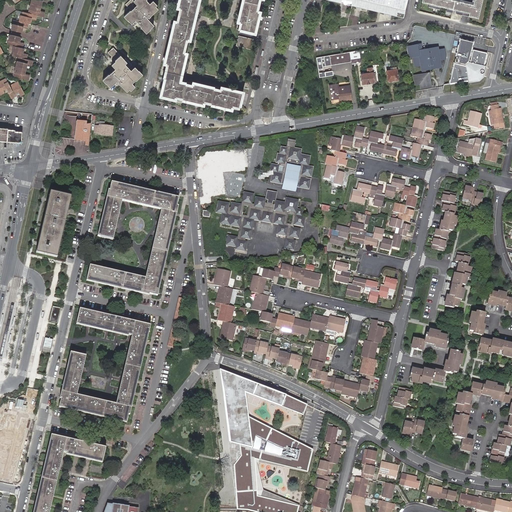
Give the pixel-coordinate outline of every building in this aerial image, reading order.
[(22,28),(27,29),(27,25),(29,25),(31,19),(35,20),(35,16),(42,18),(43,13),(39,12),(42,2),(46,3),(46,0),(31,0),(30,6),(27,14),(22,13),(21,17),(20,17),(19,22),(13,21),(11,30),(21,33),(22,28)] [(127,23),(130,26),(131,27),(133,25),(136,21),(139,24),(137,25),(141,30),(140,30),(146,36),(150,32),(149,31),(153,28),(150,24),(152,22),(150,19),(157,12),(154,9),(155,7),(151,3),(147,7),(144,3),(145,2),(142,0),(134,0),(135,1),(133,3),(131,5),(129,2),(123,8),(129,14),(122,20),(126,24),(127,23)] [(242,93),(222,88),(221,90),(221,91),(214,90),(214,88),(201,85),(192,83),(192,85),(192,87),(185,86),(186,83),(180,81),(186,53),(185,52),(183,52),(184,45),(186,38),(188,38),(190,39),(198,0),(178,0),(177,8),(179,8),(181,9),(179,16),(178,23),(176,22),(174,22),(165,61),(167,62),(169,62),(167,69),(165,75),(160,98),(174,101),(175,99),(175,98),(182,99),(182,101),(198,105),(203,106),(203,103),(204,102),(211,103),(210,105),(231,110),(231,107),(232,106),(236,107),(239,107),(245,108),(248,94),(242,93)] [(242,0),(238,22),(240,23),(242,23),(240,30),(255,33),(260,12),(257,11),(256,11),(257,4),(258,0),(242,0)] [(339,0),(342,2),(345,5),(347,3),(357,4),(362,5),(385,11),(391,12),(395,13),(395,11),(396,9),(402,11),(404,0),(339,0)] [(480,0),(469,0),(469,3),(457,0),(420,0),(420,2),(428,4),(427,6),(438,8),(438,6),(445,8),(445,10),(450,12),(451,9),(467,13),(467,16),(477,18),(480,0)] [(26,56),(21,55),(23,49),(21,48),(22,45),(18,43),(19,37),(9,35),(7,45),(13,46),(11,53),(12,53),(11,56),(17,58),(14,67),(12,77),(27,80),(28,77),(24,76),(27,64),(31,65),(32,62),(25,60),(26,56)] [(254,39),(239,36),(236,46),(251,50),(254,39)] [(449,83),(479,79),(482,75),(487,52),(473,49),(470,63),(468,61),(472,41),(459,38),(449,83)] [(419,44),(405,46),(407,58),(412,57),(414,67),(420,66),(421,71),(422,71),(422,74),(414,76),(415,84),(419,83),(420,87),(430,86),(429,81),(426,81),(425,78),(428,77),(427,70),(440,68),(439,61),(445,60),(443,50),(437,51),(436,47),(420,51),(419,44)] [(0,53),(1,53),(0,51),(0,95),(5,93),(3,89),(5,88),(11,99),(16,96),(15,92),(18,91),(20,96),(23,94),(18,86),(17,82),(9,87),(5,79),(0,81),(0,53)] [(130,67),(126,63),(124,61),(123,62),(111,51),(106,56),(114,64),(110,68),(113,71),(115,73),(113,76),(112,75),(108,79),(107,78),(102,84),(106,87),(111,90),(114,86),(117,89),(119,87),(123,90),(127,94),(129,91),(131,93),(135,89),(131,85),(135,81),(136,82),(142,76),(137,72),(137,73),(133,70),(130,73),(127,71),(130,67)] [(350,52),(316,58),(318,69),(322,68),(322,66),(331,65),(351,61),(350,52)] [(351,61),(331,65),(332,71),(352,67),(351,61)] [(279,68),(272,67),(271,69),(269,69),(267,79),(269,79),(268,81),(276,83),(277,81),(279,81),(281,71),(279,71),(279,68)] [(373,71),(372,67),(367,68),(367,72),(360,73),(362,83),(374,82),(373,71)] [(390,70),(386,70),(388,81),(396,79),(395,73),(396,73),(395,67),(390,67),(390,70)] [(349,85),(338,87),(337,84),(332,85),(334,98),(339,98),(340,100),(351,98),(349,85)] [(306,95),(304,93),(303,95),(301,96),(301,98),(300,99),(302,100),(302,102),(304,102),(305,103),(307,101),(309,101),(308,100),(310,98),(308,96),(308,95),(306,95)] [(503,122),(501,114),(500,114),(499,109),(498,109),(497,106),(491,107),(491,110),(494,124),(503,122)] [(479,124),(481,114),(470,111),(467,121),(464,120),(463,124),(481,129),(482,125),(479,124)] [(84,145),(87,145),(90,125),(84,126),(85,123),(89,124),(90,114),(76,112),(75,116),(73,116),(69,116),(68,121),(72,122),(76,122),(73,139),(84,141),(84,145)] [(433,130),(435,124),(432,123),(434,117),(425,115),(424,121),(422,121),(414,119),(412,127),(423,130),(424,130),(425,130),(425,128),(433,130)] [(98,127),(95,126),(94,133),(97,133),(98,134),(111,136),(112,127),(104,126),(99,125),(98,127)] [(362,138),(364,129),(356,127),(354,137),(356,138),(356,140),(354,147),(360,148),(360,147),(366,148),(368,143),(368,141),(368,140),(362,138)] [(424,133),(423,133),(423,130),(412,127),(410,136),(417,137),(421,138),(422,139),(420,145),(421,145),(427,146),(428,140),(431,141),(432,135),(424,133)] [(0,142),(4,143),(22,144),(22,133),(15,132),(15,131),(8,130),(5,129),(0,128),(0,142)] [(377,144),(378,139),(382,140),(383,135),(370,131),(368,140),(368,141),(372,142),(371,144),(370,150),(382,153),(384,146),(377,144)] [(353,139),(353,138),(344,136),(343,139),(341,139),(331,137),(328,146),(332,147),(331,150),(336,151),(339,152),(340,146),(351,148),(353,139)] [(397,150),(397,148),(401,149),(401,147),(403,139),(390,136),(389,142),(393,143),(392,145),(391,148),(386,147),(384,146),(382,153),(395,156),(397,150)] [(311,177),(314,167),(309,166),(311,156),(301,154),(302,149),(294,148),(296,141),(288,139),(286,148),(281,146),(280,153),(285,154),(285,155),(277,153),(275,163),(278,163),(278,165),(271,164),(270,171),(272,172),(271,175),(270,182),(283,185),(282,189),(296,192),(296,187),(309,190),(311,179),(306,178),(306,177),(311,177)] [(471,156),(473,149),(478,150),(479,143),(474,142),(466,140),(465,142),(459,141),(456,152),(464,154),(471,156)] [(495,162),(497,154),(495,153),(497,145),(496,145),(497,142),(490,140),(488,145),(487,153),(485,160),(495,162)] [(418,158),(421,145),(420,145),(415,144),(413,143),(411,150),(401,147),(401,149),(400,150),(399,157),(409,160),(409,156),(411,156),(418,158)] [(225,195),(224,172),(246,171),(246,167),(251,167),(250,149),(206,151),(207,156),(200,157),(200,160),(197,161),(198,179),(201,179),(202,204),(213,203),(213,195),(225,195)] [(345,166),(347,160),(344,160),(343,160),(344,156),(345,156),(346,154),(339,152),(336,151),(334,157),(327,156),(325,164),(327,165),(337,167),(338,164),(345,166)] [(338,171),(336,170),(337,167),(327,165),(324,178),(329,179),(330,175),(335,176),(333,184),(341,185),(344,173),(338,171)] [(271,175),(272,172),(270,171),(267,172),(267,173),(262,173),(262,175),(258,175),(258,179),(264,180),(264,177),(268,178),(269,176),(271,175)] [(403,187),(405,182),(392,179),(390,185),(387,184),(384,195),(384,196),(393,198),(396,189),(403,191),(403,187)] [(179,198),(111,182),(111,183),(178,199),(179,198)] [(156,296),(177,206),(178,199),(111,183),(109,190),(99,237),(113,240),(122,201),(161,210),(145,278),(90,265),(86,279),(149,294),(156,296)] [(361,197),(362,192),(366,193),(369,194),(371,186),(367,185),(367,186),(363,185),(364,185),(358,183),(357,190),(353,189),(350,200),(363,203),(364,198),(361,197)] [(381,195),(383,187),(378,186),(377,188),(377,189),(375,189),(375,187),(371,186),(369,194),(375,195),(374,198),(373,205),(381,207),(384,197),(381,196),(381,195)] [(414,195),(416,188),(410,186),(410,189),(403,187),(403,191),(401,199),(403,199),(404,195),(408,196),(405,206),(407,206),(414,208),(417,197),(414,197),(414,195)] [(480,206),(483,194),(474,192),(474,189),(465,186),(462,198),(471,200),(471,204),(480,206)] [(99,237),(109,190),(108,190),(97,236),(99,237)] [(296,208),(298,200),(285,196),(284,201),(276,201),(276,192),(267,190),(264,198),(244,191),(240,201),(217,203),(214,212),(220,214),(220,223),(239,229),(237,237),(228,234),(224,245),(246,252),(249,241),(244,240),(250,239),(255,222),(256,229),(272,234),(276,222),(277,233),(299,240),(302,229),(295,227),(302,226),(301,210),(296,208)] [(455,226),(458,215),(453,214),(452,213),(452,212),(453,212),(455,204),(453,203),(455,194),(443,191),(441,201),(444,202),(441,211),(445,212),(443,221),(441,221),(439,230),(436,229),(431,248),(443,251),(448,231),(446,231),(447,229),(448,230),(452,231),(453,226),(455,226)] [(38,253),(52,192),(50,192),(36,253),(38,253)] [(55,257),(69,196),(52,192),(38,253),(55,257)] [(57,258),(71,197),(69,196),(55,257),(57,258)] [(412,216),(414,211),(406,209),(405,209),(405,206),(395,203),(393,212),(399,213),(403,214),(401,220),(404,221),(409,222),(410,216),(412,216)] [(157,296),(178,206),(177,206),(156,296),(157,296)] [(409,231),(410,225),(403,224),(404,221),(401,220),(398,220),(391,218),(389,226),(396,228),(399,229),(397,235),(400,235),(401,236),(405,237),(407,230),(409,231)] [(363,244),(365,236),(358,234),(359,230),(363,231),(364,225),(351,222),(349,229),(349,232),(352,233),(352,235),(351,241),(363,244)] [(343,239),(344,238),(347,238),(348,234),(349,232),(349,229),(336,226),(335,231),(332,230),(330,236),(329,242),(342,246),(343,239)] [(378,241),(378,239),(382,240),(382,239),(384,229),(375,227),(373,234),(372,238),(365,236),(363,244),(376,247),(378,241)] [(398,248),(401,236),(400,235),(397,235),(394,234),(392,241),(382,239),(382,240),(382,241),(380,248),(391,251),(392,247),(398,248)] [(285,238),(284,249),(293,250),(294,239),(285,238)] [(461,300),(464,289),(462,289),(463,285),(464,285),(466,278),(468,278),(471,267),(467,266),(466,266),(466,264),(467,265),(469,255),(458,252),(455,262),(459,263),(456,274),(454,273),(449,295),(447,295),(445,306),(452,308),(452,306),(453,306),(457,307),(459,300),(461,300)] [(348,283),(351,274),(347,273),(347,271),(349,265),(336,262),(334,269),(341,271),(340,276),(336,275),(335,280),(348,284),(348,283)] [(291,277),(293,267),(282,264),(280,269),(279,274),(284,275),(291,277)] [(303,280),(305,271),(305,270),(293,267),(291,277),(295,278),(303,280)] [(227,288),(231,271),(218,269),(214,285),(220,286),(227,288)] [(273,276),(274,272),(264,269),(262,278),(266,279),(272,280),(273,276)] [(318,288),(321,274),(305,271),(303,280),(302,282),(302,285),(318,288)] [(262,295),(266,279),(262,278),(253,275),(249,292),(256,293),(262,295)] [(359,298),(361,287),(364,288),(366,282),(366,281),(353,278),(352,284),(351,286),(348,285),(345,295),(359,298)] [(395,290),(397,281),(385,278),(383,285),(383,287),(381,286),(379,291),(379,293),(378,296),(387,298),(388,292),(389,288),(395,290)] [(149,294),(86,279),(86,281),(149,295),(149,294)] [(376,290),(378,283),(370,281),(369,283),(366,282),(364,288),(364,290),(370,291),(368,301),(376,303),(378,296),(379,293),(376,292),(376,290)] [(231,293),(232,289),(227,288),(220,286),(216,303),(221,304),(229,306),(230,298),(231,293)] [(511,299),(506,298),(507,294),(498,292),(497,294),(492,292),(492,294),(489,293),(487,304),(496,306),(496,304),(506,307),(505,310),(511,311),(511,299)] [(265,313),(269,296),(262,295),(256,293),(252,309),(262,312),(265,313)] [(174,348),(186,299),(179,297),(168,346),(174,348)] [(230,323),(234,307),(229,306),(221,304),(221,307),(217,320),(223,321),(230,323)] [(57,324),(61,308),(52,306),(49,322),(57,324)] [(128,414),(149,325),(79,309),(76,323),(128,335),(131,336),(116,404),(77,395),(86,356),(72,352),(61,399),(59,407),(75,411),(75,409),(127,421),(128,414)] [(482,324),(485,313),(477,311),(477,313),(476,313),(472,312),(469,323),(471,324),(469,331),(471,331),(470,333),(481,336),(484,324),(482,324)] [(270,323),(271,319),(272,314),(265,313),(262,312),(260,320),(270,323)] [(294,319),(295,317),(278,313),(277,320),(275,326),(283,328),(288,329),(292,330),(294,319)] [(326,329),(329,318),(312,315),(310,323),(309,328),(326,332),(326,329)] [(342,333),(345,320),(329,316),(329,318),(326,329),(336,331),(342,333)] [(309,328),(310,323),(294,319),(292,330),(291,332),(291,334),(300,336),(301,334),(307,335),(309,328)] [(232,341),(236,324),(230,323),(223,321),(219,338),(232,341)] [(128,335),(76,323),(76,324),(128,336),(128,335)] [(129,415),(150,325),(149,325),(128,414),(129,415)] [(382,337),(384,328),(377,326),(371,325),(367,341),(378,343),(380,344),(382,337)] [(446,340),(447,336),(439,335),(440,333),(429,330),(428,331),(426,331),(424,340),(414,338),(411,348),(422,351),(424,342),(435,345),(434,346),(446,349),(447,342),(445,341),(446,340)] [(254,351),(256,341),(245,339),(242,349),(250,350),(254,351)] [(511,344),(492,339),(491,341),(480,339),(477,350),(479,350),(479,352),(490,354),(490,352),(498,354),(499,350),(499,349),(501,349),(503,350),(502,351),(501,355),(511,357),(511,344)] [(374,360),(378,343),(367,341),(365,340),(361,357),(364,357),(374,360)] [(268,346),(268,344),(256,341),(254,351),(261,353),(266,354),(268,346)] [(325,360),(329,344),(323,343),(316,341),(312,357),(323,360),(325,360)] [(279,352),(280,345),(275,344),(274,348),(268,346),(266,354),(265,356),(273,358),(277,359),(279,352)] [(456,373),(458,366),(460,366),(462,355),(461,355),(462,353),(451,350),(448,361),(446,361),(443,372),(435,370),(434,372),(423,369),(423,371),(412,368),(410,376),(412,376),(412,377),(411,381),(422,384),(422,382),(429,384),(430,382),(432,383),(432,380),(443,383),(444,379),(445,372),(451,374),(451,372),(452,372),(456,373)] [(61,399),(72,352),(70,352),(59,398),(61,399)] [(288,364),(291,355),(279,352),(277,359),(276,362),(281,363),(288,364)] [(300,367),(302,357),(291,355),(288,364),(293,365),(300,367)] [(321,367),(323,360),(312,357),(311,357),(308,369),(312,370),(320,371),(321,367)] [(372,376),(376,360),(374,360),(364,357),(360,373),(367,375),(372,376)] [(248,509),(260,511),(297,511),(299,505),(257,496),(255,458),(308,471),(313,449),(249,416),(245,392),(303,414),(307,405),(286,394),(244,378),(220,369),(230,441),(240,444),(242,456),(235,464),(235,468),(238,509),(248,509)] [(326,377),(327,373),(320,371),(312,370),(311,376),(312,378),(325,382),(326,377)] [(367,392),(369,382),(373,383),(374,377),(372,376),(367,375),(366,381),(361,380),(360,385),(359,390),(367,392)] [(341,393),(344,381),(339,380),(332,378),(332,379),(330,387),(330,388),(336,390),(335,392),(341,393)] [(357,398),(359,390),(360,385),(344,381),(341,393),(357,398)] [(465,427),(470,405),(469,405),(471,394),(480,396),(481,394),(491,397),(491,399),(502,402),(504,394),(502,394),(502,393),(503,389),(496,387),(496,385),(485,383),(485,384),(483,384),(482,386),(472,383),(470,394),(460,392),(460,393),(459,393),(456,404),(458,405),(456,412),(460,413),(461,413),(460,415),(460,417),(459,417),(455,416),(452,427),(454,427),(452,434),(454,435),(453,437),(462,439),(460,449),(470,452),(473,441),(464,439),(467,428),(465,427)] [(405,409),(407,399),(409,400),(411,390),(400,388),(397,397),(395,396),(393,406),(405,409)] [(511,437),(511,390),(510,390),(509,395),(507,401),(511,402),(511,404),(509,415),(511,415),(508,426),(505,425),(503,435),(499,434),(497,444),(494,443),(490,462),(501,465),(503,455),(507,456),(510,447),(508,446),(511,437)] [(507,401),(509,395),(504,394),(502,402),(511,404),(511,402),(507,401)] [(304,413),(313,418),(317,411),(308,406),(304,413)] [(127,421),(75,409),(75,411),(126,423),(127,421)] [(304,416),(302,421),(309,424),(311,418),(304,416)] [(422,434),(425,422),(423,422),(414,420),(413,424),(404,421),(402,433),(411,435),(412,432),(422,434)] [(334,444),(338,428),(328,426),(324,442),(330,443),(334,444)] [(34,511),(52,435),(51,435),(33,511),(34,511)] [(49,511),(63,452),(67,453),(102,461),(106,447),(52,435),(34,511),(49,511)] [(338,457),(339,454),(341,446),(334,444),(330,443),(327,457),(326,462),(333,463),(337,465),(339,458),(338,457)] [(373,467),(377,452),(368,450),(365,465),(366,465),(373,467)] [(102,461),(67,453),(66,455),(102,463),(102,461)] [(11,463),(4,463),(4,471),(6,471),(6,466),(15,467),(17,455),(11,455),(11,463)] [(257,462),(308,471),(255,458),(257,496),(299,505),(263,490),(257,462)] [(331,470),(333,463),(326,462),(323,461),(320,460),(316,474),(319,474),(327,476),(328,472),(327,471),(328,469),(329,469),(331,470)] [(395,477),(398,467),(392,465),(392,464),(381,462),(379,468),(378,473),(395,477)] [(372,481),(375,467),(373,467),(366,465),(363,479),(368,480),(372,481)] [(414,481),(415,476),(401,473),(399,484),(418,489),(420,482),(416,481),(414,481)] [(326,486),(328,477),(327,476),(319,474),(316,488),(325,490),(326,486)] [(365,494),(368,480),(363,479),(361,478),(360,482),(359,484),(355,483),(353,495),(361,497),(364,498),(365,494)] [(391,499),(395,485),(385,482),(385,483),(384,487),(382,497),(391,499)] [(440,498),(441,492),(438,492),(435,491),(436,487),(429,485),(426,496),(440,499),(440,498)] [(326,509),(330,492),(325,490),(316,488),(314,496),(317,497),(316,503),(315,507),(326,509)] [(454,502),(456,492),(442,489),(441,492),(440,498),(454,502)] [(475,508),(478,497),(460,493),(458,504),(475,509),(475,508)] [(365,511),(364,504),(362,503),(360,504),(361,497),(353,495),(352,501),(354,501),(353,506),(353,511),(365,511)] [(493,511),(494,510),(495,504),(489,502),(489,500),(478,497),(475,508),(490,511),(493,511)] [(511,511),(511,502),(496,499),(496,502),(495,504),(494,510),(502,511),(511,511)] [(390,511),(391,510),(392,503),(379,500),(377,507),(379,508),(377,511),(390,511)] [(137,511),(138,508),(129,506),(113,503),(113,504),(107,503),(103,511),(137,511)]
